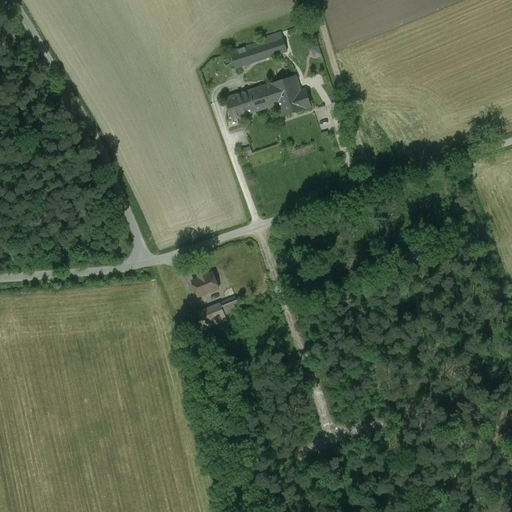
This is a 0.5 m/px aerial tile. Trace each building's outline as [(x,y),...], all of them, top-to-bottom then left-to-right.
[(283,39),(264,45),(268,57),(287,51),(283,39)] [(263,42),(230,53),(235,68),(268,57),(264,45),(263,42)] [(296,77),(226,99),(232,119),(277,104),(275,100),(300,92),(296,77)] [(300,92),(275,100),(277,104),(281,117),(305,109),(305,108),(311,106),(306,90),(300,92)] [(212,273),(208,275),(206,269),(197,272),(199,278),(192,281),(198,297),(219,289),(212,273)] [(235,298),(220,304),(224,315),(240,309),(237,304),(238,303),(235,298)] [(220,304),(197,313),(204,329),(226,320),(224,315),(220,304)]
